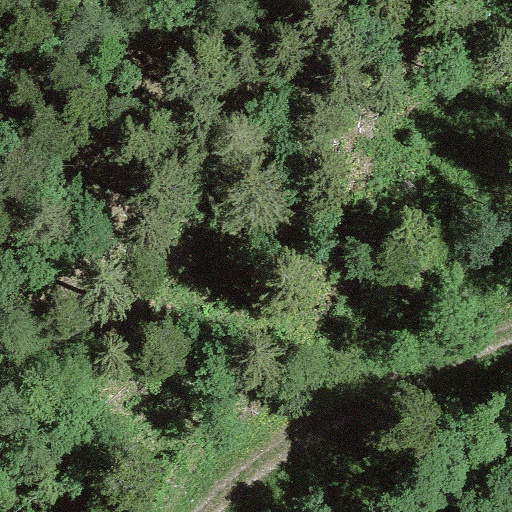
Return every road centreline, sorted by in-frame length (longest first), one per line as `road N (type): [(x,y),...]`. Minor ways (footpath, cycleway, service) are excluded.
road 1 (track): [(511,337),(384,391),(281,450),(214,511)]
road 2 (track): [(348,511),(384,391)]
